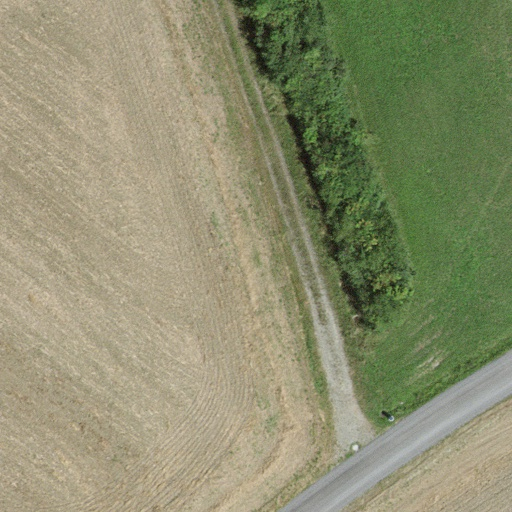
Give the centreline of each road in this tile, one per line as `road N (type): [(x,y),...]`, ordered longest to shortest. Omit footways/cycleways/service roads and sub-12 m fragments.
road 1 (track): [(353,473),(256,115),(214,0)]
road 2 (unclassified): [(511,372),(302,511)]
